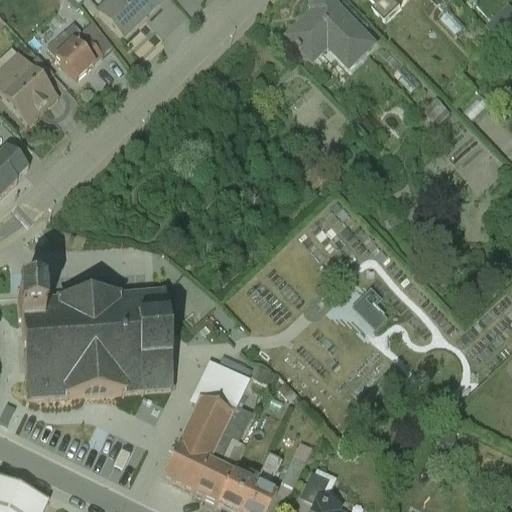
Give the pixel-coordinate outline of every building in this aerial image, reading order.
[(126,42),(162,6),(156,0),(109,0),(97,13),(126,42)] [(349,76),(379,48),(334,0),(319,0),(307,12),(310,15),(284,39),(312,69),(329,54),(349,76)] [(365,0),(378,13),(391,0),(365,0)] [(508,39),(511,35),(511,14),(497,26),(508,39)] [(79,86),(102,62),(70,30),(46,54),(79,86)] [(0,98),(29,129),(58,102),(17,57),(0,72),(0,98)] [(449,103),(437,113),(446,124),(458,114),(449,103)] [(0,202),(34,169),(10,144),(0,153),(0,202)] [(380,306),(368,294),(349,314),(373,337),(385,325),(381,322),(383,320),(374,312),(380,306)] [(163,297),(15,307),(17,331),(20,331),(22,357),(25,406),(170,396),(163,297)] [(192,500),(222,440),(249,387),(246,386),(250,376),(221,362),(217,372),(207,368),(188,408),(195,411),(160,484),(192,500)] [(192,500),(216,511),(235,472),(245,452),(222,440),(192,500)] [(318,470),(325,452),(311,447),(304,464),(318,470)] [(242,511),(269,511),(276,498),(267,494),(280,466),(268,459),(257,481),(242,511)] [(217,511),(242,511),(257,481),(235,472),(216,511),(217,511)] [(0,511),(42,511),(45,507),(0,486),(0,511)] [(311,511),(343,511),(347,505),(321,492),(311,511)]
